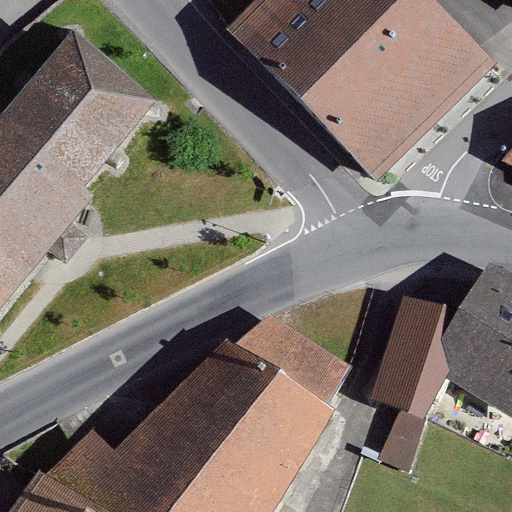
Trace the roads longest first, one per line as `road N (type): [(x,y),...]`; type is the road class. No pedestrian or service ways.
road 1 (tertiary): [(0,422),(344,244)]
road 2 (tertiary): [(130,0),(311,188),(344,244)]
road 3 (residential): [(511,106),(444,180),(420,232)]
